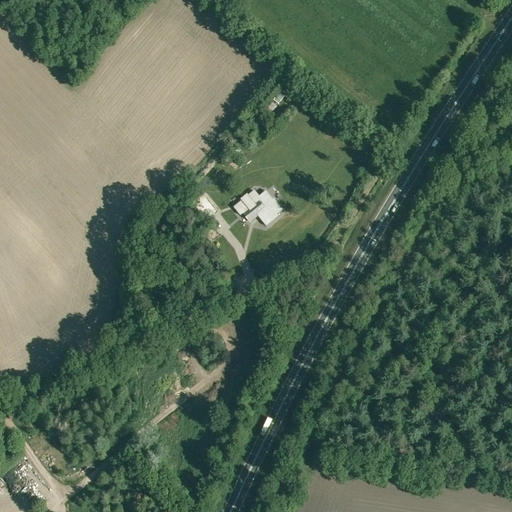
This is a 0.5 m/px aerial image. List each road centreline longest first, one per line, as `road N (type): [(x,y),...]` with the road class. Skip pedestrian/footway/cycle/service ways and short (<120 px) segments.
road 1 (trunk): [(232,511),(325,320),(511,17)]
road 2 (track): [(348,354),(511,85)]
road 3 (track): [(275,511),(348,354)]
